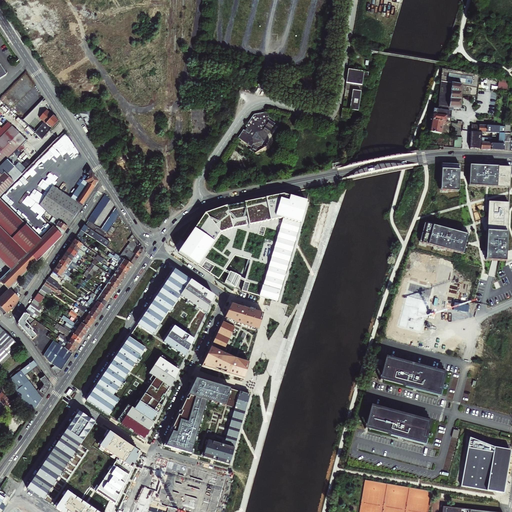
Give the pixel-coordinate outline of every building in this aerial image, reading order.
[(368,72),(348,68),(346,82),(361,85),(362,78),(367,79),(368,72)] [(440,83),(476,89),(477,82),(478,77),(452,72),(442,70),(440,83)] [(509,82),(499,80),(498,93),(508,95),(508,93),(509,82)] [(474,98),(476,89),(440,83),(437,109),(437,112),(436,116),(445,117),(446,117),(447,117),(450,118),(450,112),(452,112),(453,109),(459,110),(460,97),(474,98)] [(360,91),(352,90),(349,109),(357,110),(360,91)] [(86,113),(83,115),(89,124),(92,122),(93,124),(97,122),(91,113),(92,112),(89,107),(84,110),(86,113)] [(59,121),(53,116),(50,114),(47,110),(40,118),(44,122),(34,132),(42,139),(59,121)] [(269,117),(268,111),(254,114),(245,126),(247,127),(245,130),(243,129),(238,138),(251,146),(249,149),(255,153),(259,148),(266,147),(270,141),(269,134),(276,123),(269,119),(269,117)] [(437,112),(432,112),(430,122),(442,123),(445,124),(445,117),(436,116),(437,112)] [(430,122),(428,134),(440,135),(441,126),(442,123),(430,122)] [(490,149),(501,150),(503,150),(504,133),(501,133),(501,126),(486,125),(486,132),(492,133),(491,138),(490,149)] [(503,150),(511,150),(511,138),(509,138),(509,135),(511,135),(511,133),(511,125),(505,125),(505,127),(504,133),(503,150)] [(12,126),(0,138),(0,195),(14,182),(6,175),(4,173),(13,165),(7,159),(21,146),(22,146),(26,142),(26,141),(12,126)] [(473,148),(480,149),(481,137),(481,133),(481,132),(480,132),(478,132),(470,131),(470,148),(473,148)] [(482,149),(490,149),(491,138),(481,137),(480,149),(482,149)] [(242,169),(248,158),(237,153),(232,164),(242,169)] [(460,165),(442,164),(440,184),(442,184),(442,191),(454,191),(454,189),(458,190),(460,165)] [(13,165),(4,173),(6,175),(15,167),(13,165)] [(510,167),(470,165),(469,185),(510,188),(510,167)] [(59,222),(67,228),(98,181),(93,173),(88,166),(84,173),(89,176),(85,182),(84,184),(87,186),(76,202),(71,198),(60,191),(52,186),(39,206),(49,215),(56,219),(59,222)] [(15,167),(6,175),(14,182),(22,174),(18,171),(15,167)] [(84,184),(85,182),(83,180),(71,198),(76,202),(87,186),(84,184)] [(277,302),(307,201),(285,194),(227,206),(205,214),(179,252),(219,279),(235,256),(251,261),(242,291),(277,302)] [(93,225),(110,200),(106,195),(90,218),(88,221),(93,225)] [(25,250),(26,251),(39,238),(0,198),(0,259),(3,262),(10,269),(26,253),(23,251),(25,250)] [(509,203),(488,202),(485,260),(506,261),(509,203)] [(111,227),(112,224),(114,222),(119,214),(115,208),(101,229),(107,233),(109,230),(111,227)] [(51,226),(53,227),(61,236),(65,231),(67,228),(59,222),(56,219),(51,226)] [(85,226),(103,238),(107,233),(101,229),(96,227),(93,225),(88,221),(87,223),(85,226)] [(467,235),(427,224),(422,243),(462,254),(467,235)] [(105,239),(103,238),(85,226),(84,225),(82,228),(80,230),(81,231),(88,235),(107,248),(110,243),(105,239)] [(39,259),(43,262),(54,246),(53,245),(61,237),(61,236),(53,227),(40,239),(39,238),(26,251),(37,261),(39,259)] [(81,231),(79,235),(85,239),(88,235),(81,231)] [(77,236),(74,239),(83,245),(85,241),(77,236)] [(130,242),(120,257),(132,265),(138,256),(142,251),(142,248),(134,237),(130,242)] [(83,245),(74,239),(73,241),(71,243),(84,252),(87,248),(83,245)] [(84,252),(71,243),(70,245),(69,247),(81,256),(83,253),(85,255),(86,253),(84,252)] [(81,256),(69,247),(67,249),(66,251),(79,260),(80,260),(79,259),(81,256)] [(0,280),(9,289),(37,261),(26,251),(25,250),(23,251),(26,253),(10,269),(0,278),(0,280)] [(64,254),(63,256),(76,264),(77,261),(79,263),(81,264),(82,262),(79,260),(66,251),(64,254)] [(132,265),(120,257),(119,259),(114,256),(113,258),(112,257),(113,255),(109,253),(108,256),(110,257),(113,259),(114,258),(116,259),(114,262),(116,263),(117,262),(129,270),(131,268),(132,265)] [(60,260),(74,269),(75,268),(74,267),(76,264),(63,256),(62,257),(60,260)] [(113,259),(110,257),(109,259),(111,260),(112,261),(110,264),(111,264),(126,274),(128,272),(129,270),(117,262),(116,263),(114,262),(116,259),(114,258),(113,259)] [(59,262),(58,264),(71,272),(74,269),(60,260),(59,262)] [(106,273),(108,274),(121,283),(122,280),(123,279),(104,265),(100,263),(99,264),(107,270),(106,273)] [(126,274),(111,264),(110,267),(105,263),(104,265),(123,279),(125,276),(126,274)] [(71,272),(58,264),(56,265),(55,268),(68,276),(71,272)] [(70,278),(68,276),(55,268),(54,270),(52,272),(65,281),(66,279),(68,280),(70,278)] [(213,294),(175,269),(138,325),(152,335),(180,296),(206,313),(213,294)] [(121,283),(108,274),(105,278),(118,287),(119,285),(121,283)] [(56,288),(59,284),(49,277),(46,281),(56,288)] [(118,287),(105,278),(103,277),(102,278),(104,279),(104,280),(105,281),(103,283),(115,291),(117,289),(118,287)] [(56,288),(46,281),(43,285),(51,291),(55,293),(58,289),(56,288)] [(19,284),(17,282),(8,290),(0,298),(0,309),(5,315),(15,305),(21,296),(18,293),(18,292),(18,289),(16,287),(16,286),(19,284)] [(99,286),(112,295),(114,293),(115,291),(103,283),(102,285),(101,284),(99,286)] [(46,293),(49,295),(51,291),(43,285),(40,289),(46,293)] [(97,290),(110,299),(111,297),(112,295),(99,286),(97,290)] [(94,294),(107,303),(108,301),(110,299),(97,290),(94,294)] [(106,305),(107,303),(94,294),(92,293),(91,292),(88,296),(93,299),(104,307),(106,305)] [(38,293),(34,299),(39,304),(42,300),(41,300),(43,297),(38,293)] [(85,301),(101,312),(103,309),(104,307),(93,299),(91,301),(84,296),(82,299),(85,301)] [(40,304),(39,304),(34,299),(30,305),(36,309),(40,304)] [(99,314),(101,312),(85,301),(82,306),(98,316),(99,314)] [(244,379),(263,313),(231,304),(202,366),(244,379)] [(36,309),(30,305),(27,309),(33,313),(36,315),(38,316),(41,312),(40,312),(36,309)] [(79,309),(80,310),(95,320),(97,318),(98,316),(82,306),(82,305),(80,308),(79,309)] [(33,313),(27,309),(24,313),(31,317),(33,313)] [(66,312),(77,320),(90,328),(91,327),(92,324),(81,317),(79,319),(76,316),(78,314),(77,314),(71,310),(69,313),(66,311),(66,312)] [(95,320),(80,310),(77,314),(78,314),(81,317),(92,324),(94,322),(95,320)] [(33,319),(31,317),(24,313),(18,323),(18,325),(26,333),(32,340),(36,336),(38,334),(31,326),(33,325),(32,324),(34,322),(38,324),(37,326),(43,330),(45,327),(33,319)] [(67,322),(85,335),(88,331),(90,328),(77,320),(75,323),(63,316),(61,318),(67,322)] [(64,328),(82,340),(84,337),(85,335),(67,322),(65,325),(66,325),(64,328)] [(185,357),(193,339),(174,326),(163,342),(185,357)] [(0,367),(20,348),(0,327),(0,367)] [(62,332),(67,336),(79,344),(81,342),(82,340),(64,328),(62,332)] [(62,339),(76,348),(77,346),(79,344),(67,336),(66,338),(59,334),(58,336),(62,339)] [(146,349),(129,337),(86,401),(109,416),(119,400),(114,396),(146,349)] [(62,339),(58,344),(72,353),(75,350),(76,348),(62,339)] [(54,364),(52,367),(55,372),(59,373),(67,362),(72,353),(58,344),(56,342),(53,340),(43,355),(49,361),(51,362),(54,364)] [(179,370),(160,357),(149,374),(155,378),(134,409),(128,405),(117,421),(145,440),(179,370)] [(446,376),(384,358),(377,382),(439,399),(446,376)] [(38,393),(42,398),(46,393),(50,387),(50,384),(34,361),(21,370),(25,375),(31,371),(33,373),(35,372),(40,379),(43,383),(42,384),(43,386),(42,387),(40,386),(39,387),(41,388),(39,391),(38,393)] [(38,405),(42,398),(38,393),(25,375),(21,370),(6,382),(31,414),(37,406),(38,405)] [(250,395),(196,378),(164,446),(191,454),(207,401),(234,409),(223,444),(207,440),(202,457),(229,465),(250,395)] [(431,422),(371,406),(365,429),(425,446),(431,422)] [(95,422),(79,411),(27,488),(44,500),(95,422)] [(114,505),(139,452),(109,432),(99,447),(117,460),(95,492),(114,505)] [(496,448),(469,438),(461,486),(503,494),(511,450),(496,448)] [(157,491),(144,488),(132,511),(215,511),(225,477),(157,458),(152,476),(160,478),(157,491)] [(60,511),(98,511),(67,491),(55,508),(60,511)]
